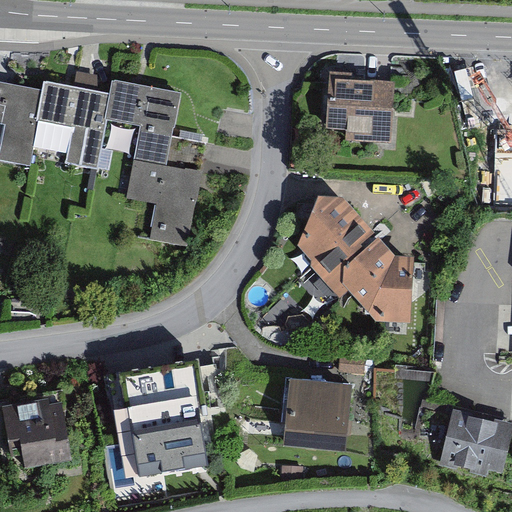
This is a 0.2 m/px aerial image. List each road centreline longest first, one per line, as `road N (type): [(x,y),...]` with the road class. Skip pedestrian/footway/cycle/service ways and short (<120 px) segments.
road 1 (residential): [(0,355),(184,321),(215,297),(262,221),(270,188),(272,28)]
road 2 (tertiary): [(272,28),(511,39)]
road 3 (residential): [(237,511),(287,501),(430,499),(452,511)]
road 4 (tertiary): [(132,22),(272,28)]
road 5 (tertiary): [(0,13),(132,22)]
